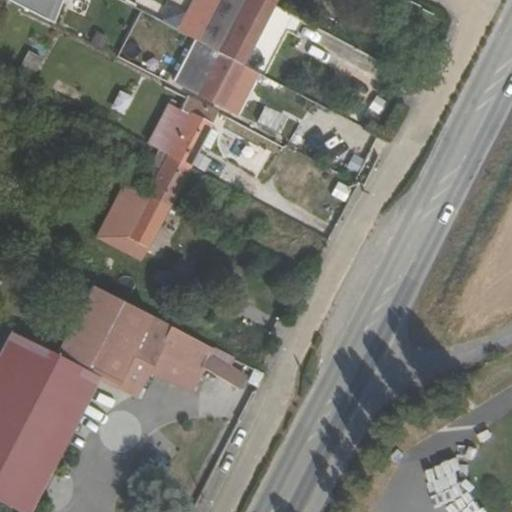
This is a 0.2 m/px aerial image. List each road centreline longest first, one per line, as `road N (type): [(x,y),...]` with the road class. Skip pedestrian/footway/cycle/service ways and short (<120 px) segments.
road 1 (residential): [(220,511),(487,0)]
road 2 (primary): [(511,19),(259,511)]
road 3 (primary): [(294,511),(511,86)]
road 4 (unknown): [(352,257),(204,155)]
road 5 (track): [(370,363),(400,372),(464,365),(511,339)]
road 6 (unknown): [(72,511),(93,439),(116,395)]
